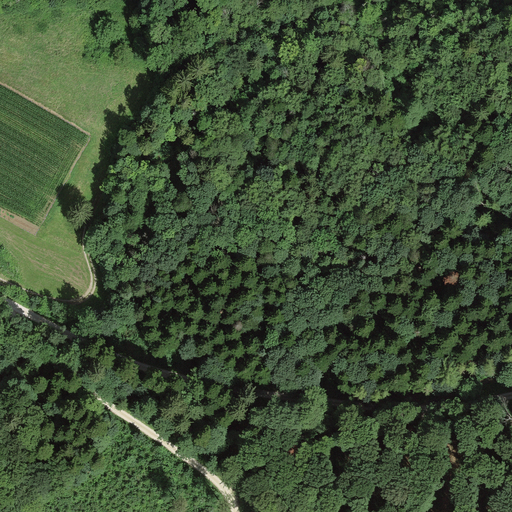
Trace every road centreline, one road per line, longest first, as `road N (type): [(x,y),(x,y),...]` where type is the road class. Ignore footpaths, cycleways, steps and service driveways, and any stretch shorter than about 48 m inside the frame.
road 1 (track): [(0,297),(100,347),(218,390),(391,411)]
road 2 (track): [(230,488),(83,384),(0,303)]
road 3 (track): [(97,196),(84,231),(93,291),(55,299),(0,279)]
road 4 (track): [(391,411),(511,373)]
road 5 (track): [(391,411),(511,394)]
